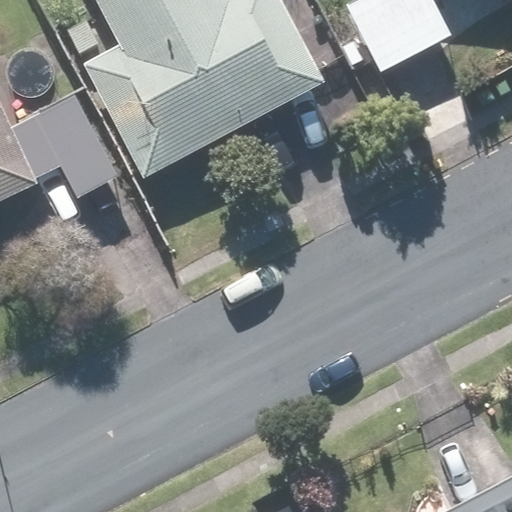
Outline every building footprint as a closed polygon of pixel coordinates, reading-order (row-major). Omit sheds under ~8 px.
[(280,0),(92,0),(117,47),(88,62),(149,178),(326,85),(280,0)] [(438,0),(376,0),(352,14),(388,76),(459,36),(438,0)] [(0,207),(49,186),(0,80),(0,207)] [(125,177),(78,93),(35,117),(83,201),(125,177)] [(511,511),(511,470),(435,511),(511,511)]
